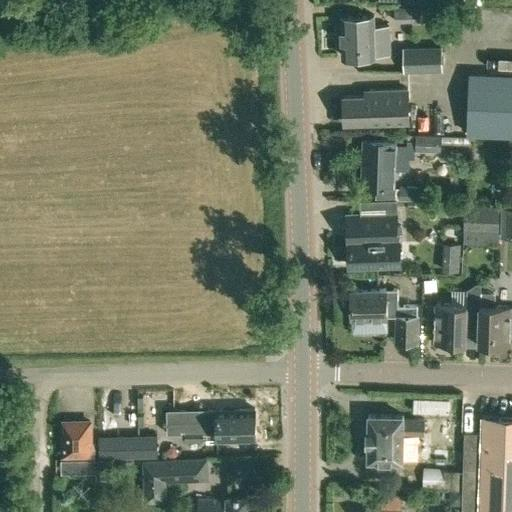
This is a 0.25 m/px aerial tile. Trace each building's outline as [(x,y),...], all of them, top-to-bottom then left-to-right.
[(404,21),(404,7),(396,7),(395,21),(404,21)] [(388,25),(374,25),(374,15),(341,16),(342,56),(375,55),(389,55),(388,25)] [(471,15),(471,31),(498,31),(498,16),(471,15)] [(441,47),(405,48),(405,70),(442,69),(441,47)] [(511,136),(511,74),(469,72),(466,134),(511,136)] [(343,96),(344,123),(409,121),(407,89),(369,90),(369,95),(343,96)] [(415,151),(441,152),(442,135),(415,134),(415,140),(415,151)] [(394,170),(395,143),(395,140),(364,139),(362,186),(394,187),(394,170)] [(399,186),(398,200),(423,201),(424,187),(399,186)] [(498,244),(501,205),(464,203),(463,242),(498,244)] [(511,206),(502,206),(502,235),(511,235),(511,206)] [(398,239),(395,239),(395,233),(403,233),(402,226),(395,227),(394,214),(348,216),(350,265),(399,262),(398,239)] [(452,341),(478,342),(479,305),(480,305),(481,297),(481,292),(481,283),(477,283),(466,290),(466,296),(466,305),(436,304),(434,341),(452,341)] [(351,290),(351,318),(387,317),(387,316),(396,316),(395,342),(417,343),(418,305),(398,305),(398,289),(351,290)] [(510,343),(510,325),(511,306),(497,306),(497,295),(495,293),(481,292),(481,297),(480,305),(479,305),(478,342),(492,342),(510,343)] [(235,392),(204,393),(204,394),(206,394),(206,410),(216,410),(216,440),(255,439),(255,408),(235,408),(235,392)] [(452,396),(451,425),(453,425),(461,426),(463,397),(452,396)] [(414,398),(413,412),(449,413),(449,399),(414,398)] [(403,415),(368,414),(368,460),(403,461),(418,461),(419,443),(419,435),(424,435),(424,420),(403,419),(403,415)] [(511,511),(511,419),(483,418),(483,433),(479,511),(511,511)] [(61,419),(61,457),(95,457),(95,442),(93,442),(93,419),(61,419)] [(462,482),(462,489),(461,511),(479,511),(483,433),(464,432),(462,482)] [(158,434),(116,435),(116,457),(158,457),(158,434)] [(97,457),(98,477),(113,477),(113,457),(99,457),(97,457)] [(187,459),(145,460),(146,493),(166,492),(166,480),(187,479),(187,459)] [(458,489),(462,489),(462,482),(459,482),(459,470),(445,469),(424,468),(423,487),(443,488),(443,489),(459,490),(458,489)] [(459,490),(449,489),(448,503),(460,503),(461,490),(459,490)] [(367,507),(366,511),(400,511),(401,496),(385,495),(385,507),(367,507)] [(198,498),(198,511),(246,511),(247,497),(226,496),(226,498),(198,498)]
